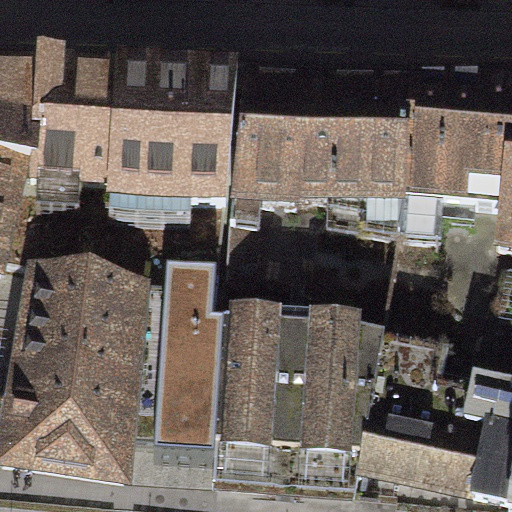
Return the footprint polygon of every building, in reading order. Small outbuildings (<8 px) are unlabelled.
[(37,175),(40,175),(42,133),(45,77),(0,75),(0,168),(32,174),(37,175)] [(70,78),(45,77),(42,133),(40,175),(37,175),(37,191),(53,192),(56,192),(78,193),(82,193),(117,195),(127,82),(70,78)] [(116,208),(234,217),(244,89),(127,82),(117,195),(116,208)] [(408,213),(417,86),(244,82),(244,89),(234,217),(230,277),(259,279),(264,208),(298,212),(299,205),(332,206),(330,233),(401,243),(408,213)] [(511,127),(511,87),(417,86),(408,213),(401,243),(441,247),(444,213),(505,220),(511,127)] [(511,256),(511,127),(505,220),(501,255),(511,256)] [(0,288),(7,290),(11,271),(32,174),(0,168),(0,288)] [(56,192),(53,192),(51,216),(81,218),(82,193),(78,193),(56,192)] [(0,473),(0,476),(132,497),(136,456),(148,296),(149,285),(32,269),(31,274),(0,473)] [(171,298),(148,296),(136,456),(160,457),(159,470),(221,474),(231,336),(219,335),(223,286),(172,282),(171,298)] [(229,494),(354,502),(356,465),(365,466),(373,423),(388,342),(368,340),(368,327),(233,320),(231,336),(221,474),(220,494),(229,494)] [(471,511),(511,511),(511,390),(479,385),(477,395),(446,390),(452,356),(388,342),(373,423),(365,466),(361,489),(471,511)]
